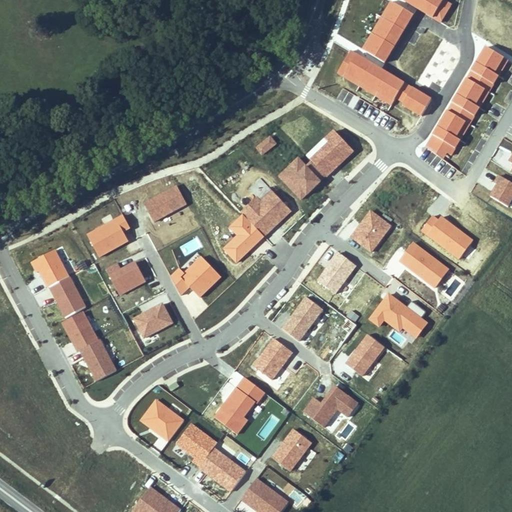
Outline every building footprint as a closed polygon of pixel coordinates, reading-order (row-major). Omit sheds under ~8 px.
[(412,0),(410,4),(416,8),(418,5),(428,10),(433,0),(412,0)] [(451,4),(443,0),(433,0),(428,10),(437,15),(435,18),(442,22),(451,4)] [(414,15),(393,3),(384,18),(401,27),(404,21),(409,24),(414,15)] [(406,30),(384,18),(375,33),(392,43),(396,36),(401,39),(406,30)] [(397,46),(375,33),(367,49),(383,58),(387,52),(392,55),(397,46)] [(442,42),(435,54),(443,59),(450,47),(442,42)] [(508,61),(486,47),(477,64),(499,76),(508,61)] [(363,63),(365,60),(351,51),(338,73),(345,77),(348,72),(363,80),(370,67),(363,63)] [(382,69),(373,64),(363,80),(366,82),(363,87),(374,93),(385,75),(380,73),(382,69)] [(499,76),(477,64),(473,71),(490,82),(494,84),(499,76)] [(490,82),(473,71),(469,80),(485,88),(490,82)] [(393,104),(406,84),(397,79),(395,82),(389,78),(379,95),(393,104)] [(460,95),(462,97),(480,107),(489,92),(469,80),(460,95)] [(413,89),(406,84),(398,99),(406,103),(413,89)] [(431,98),(422,93),(420,97),(412,92),(406,103),(405,104),(422,114),(431,98)] [(454,101),(449,111),(453,114),(467,122),(471,113),(475,115),(480,107),(462,97),(458,104),(454,101)] [(446,117),(440,127),(461,139),(470,124),(467,122),(453,114),(449,120),(446,117)] [(391,131),(394,124),(379,118),(376,124),(391,131)] [(440,127),(436,132),(457,146),(461,139),(440,127)] [(354,151),(333,129),(325,137),(329,141),(309,160),(326,177),(354,151)] [(457,146),(436,132),(426,148),(439,157),(444,150),(452,155),(457,146)] [(277,144),(269,135),(254,147),(262,156),(277,144)] [(305,164),(297,156),(277,175),(301,200),(326,177),(309,160),(305,164)] [(511,199),(511,182),(500,176),(490,194),(508,206),(511,199)] [(177,185),(144,202),(154,222),(187,204),(177,185)] [(257,195),(240,212),(242,214),(264,237),(291,211),(271,190),(261,199),(257,195)] [(371,212),(351,237),(372,253),(392,226),(371,212)] [(123,214),(87,234),(100,258),(129,243),(124,232),(131,228),(123,214)] [(264,237),(242,214),(228,227),(236,235),(222,248),(236,264),(264,237)] [(432,216),(420,231),(459,259),(474,239),(442,216),(438,220),(432,216)] [(415,243),(400,263),(435,289),(449,270),(415,243)] [(50,289),(70,278),(54,250),(34,261),(50,289)] [(338,253),(317,282),(335,296),(356,266),(338,253)] [(184,272),(181,275),(190,286),(200,298),(221,277),(201,255),(184,272)] [(121,268),(109,274),(120,295),(146,282),(135,261),(121,268)] [(106,268),(109,274),(121,268),(118,263),(106,268)] [(171,276),(180,295),(190,286),(181,275),(184,272),(179,267),(171,276)] [(70,278),(50,289),(66,319),(87,309),(70,278)] [(389,293),(369,319),(379,326),(384,320),(399,331),(402,328),(416,339),(428,322),(422,318),(407,308),(389,293)] [(324,309),(306,297),(282,329),(300,343),(324,309)] [(412,301),(407,308),(422,318),(426,312),(412,301)] [(163,303),(133,318),(144,339),(174,323),(163,303)] [(84,312),(63,323),(78,352),(81,350),(99,341),(84,312)] [(335,335),(344,341),(355,326),(346,319),(335,335)] [(384,348),(366,335),(345,364),(362,377),(368,369),(376,359),(384,348)] [(293,352),(273,338),(253,365),(273,379),(293,352)] [(99,341),(81,350),(97,381),(117,371),(101,340),(99,341)] [(265,393),(244,376),(235,387),(255,402),(258,403),(265,393)] [(322,404),(312,417),(325,428),(338,410),(348,417),(359,403),(336,386),(323,403),(322,404)] [(255,402),(235,387),(213,417),(237,435),(248,419),(245,417),(255,402)] [(184,420),(155,398),(139,421),(168,442),(184,420)] [(322,404),(314,398),(305,412),(312,417),(322,404)] [(217,442),(191,423),(175,443),(195,458),(191,463),(198,468),(214,447),(217,442)] [(312,443),(292,428),(271,457),(291,472),(312,443)] [(247,471),(214,447),(198,468),(231,493),(247,471)] [(257,479),(242,500),(258,511),(282,511),(290,502),(257,479)] [(151,487),(132,511),(178,511),(181,509),(151,487)]
